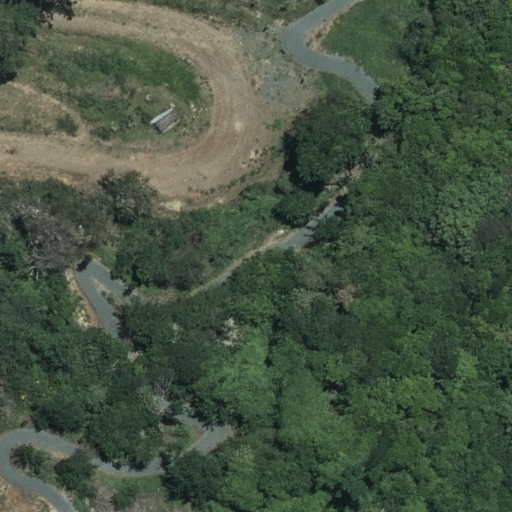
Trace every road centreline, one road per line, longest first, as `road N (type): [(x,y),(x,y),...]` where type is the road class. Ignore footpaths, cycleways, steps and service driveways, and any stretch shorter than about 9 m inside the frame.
road 1 (track): [(44,511),(25,469),(179,425),(208,392),(91,274),(135,264),(214,220),(214,186),(177,151)]
road 2 (track): [(0,149),(177,151),(233,138),(256,117),(258,84),(235,49),(182,22),(60,0)]
